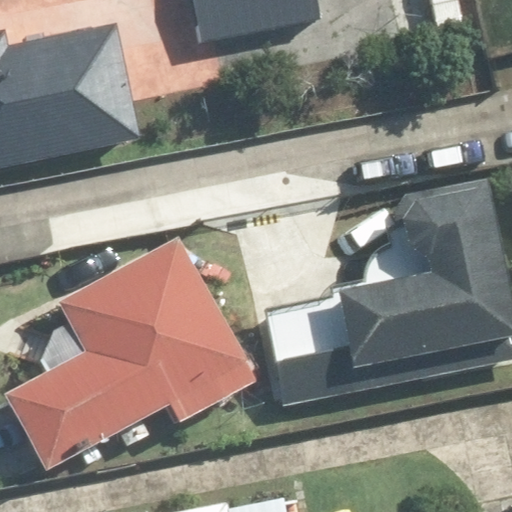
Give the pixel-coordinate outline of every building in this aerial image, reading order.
[(317,0),(198,0),(209,43),(322,17),(317,0)] [(462,0),(432,0),(440,43),(469,38),(462,0)] [(117,18),(0,38),(0,168),(139,144),(117,18)] [(511,336),(511,263),(494,178),(395,198),(412,280),(270,310),(290,406),(366,390),(361,368),(511,336)] [(262,381),(184,238),(65,303),(92,353),(10,398),(51,472),(175,404),(186,423),(262,381)] [(511,511),(511,481),(485,487),(490,511),(511,511)] [(231,511),(229,503),(183,511),(292,511),(290,502),(239,511),(231,511)]
